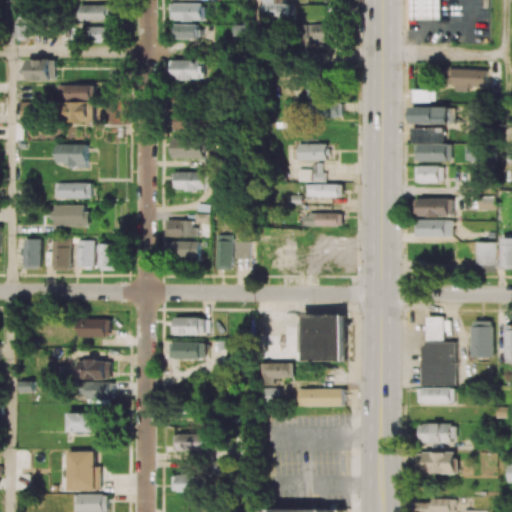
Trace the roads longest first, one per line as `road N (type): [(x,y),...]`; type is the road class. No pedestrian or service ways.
road 1 (primary): [(382,0),(380,511)]
road 2 (residential): [(147,0),(146,511)]
road 3 (residential): [(382,295),(0,291)]
road 4 (residential): [(511,295),(382,295)]
